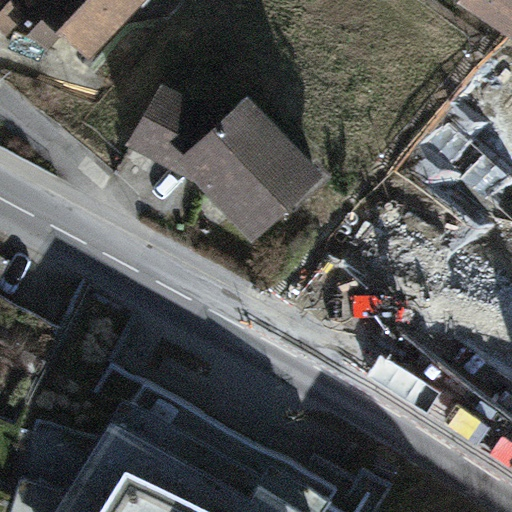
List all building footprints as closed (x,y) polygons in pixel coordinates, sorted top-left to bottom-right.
[(40,0),(89,42),(125,0),(0,0),(0,13),(7,19),(23,0),(40,0)] [(511,0),(484,0),(511,18),(511,15),(511,0)] [(190,150),(256,218),(331,148),(252,62),(224,89),(170,62),(136,128),(190,150)] [(511,228),(420,166),(349,270),(463,347),(511,275),(511,228)] [(125,369),(41,511),(308,511),(324,485),(125,369)]
